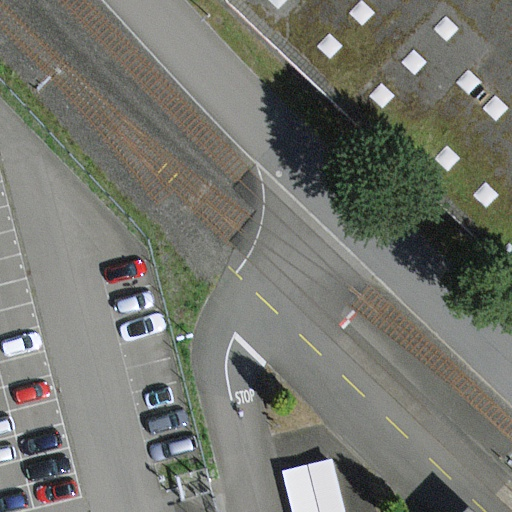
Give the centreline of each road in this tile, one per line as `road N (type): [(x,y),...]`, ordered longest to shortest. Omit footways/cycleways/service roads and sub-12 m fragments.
road 1 (unclassified): [(142,0),(511,360)]
road 2 (unknown): [(347,199),(236,358),(231,386),(255,508)]
